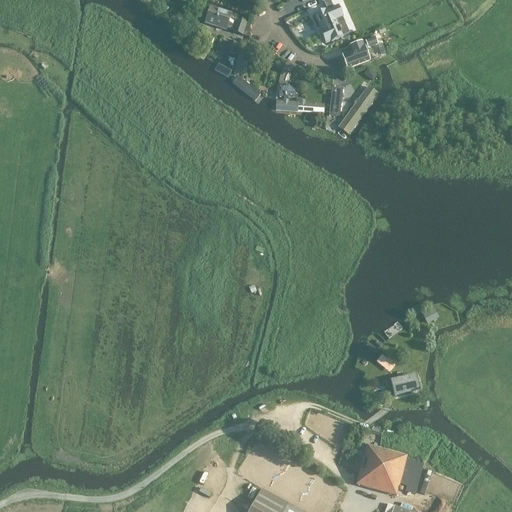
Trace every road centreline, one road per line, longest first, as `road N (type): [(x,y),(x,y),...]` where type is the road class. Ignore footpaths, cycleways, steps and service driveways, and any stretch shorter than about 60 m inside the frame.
road 1 (track): [(256,424),(304,446),(348,481),(367,511)]
road 2 (track): [(256,424),(309,406),(381,432)]
